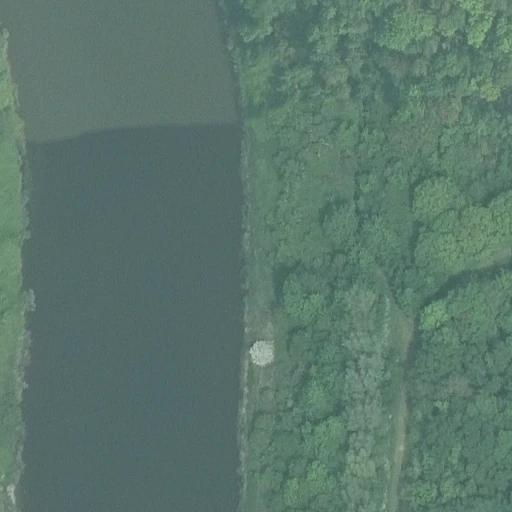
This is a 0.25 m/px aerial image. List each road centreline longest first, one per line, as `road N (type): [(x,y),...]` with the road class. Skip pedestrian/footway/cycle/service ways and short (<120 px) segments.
road 1 (track): [(511,246),(463,270),(401,327),(347,220),(351,128),(331,0)]
road 2 (track): [(401,327),(407,374),(385,511)]
